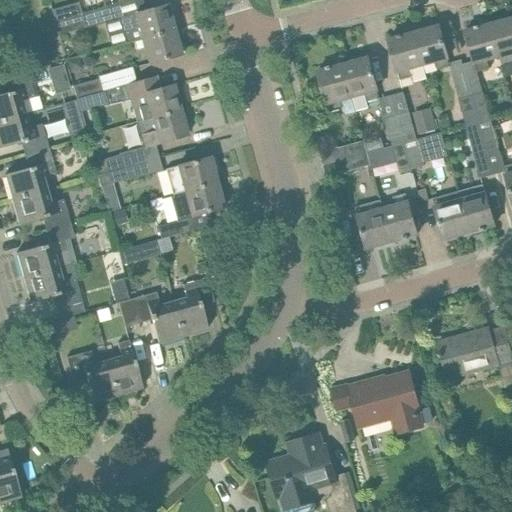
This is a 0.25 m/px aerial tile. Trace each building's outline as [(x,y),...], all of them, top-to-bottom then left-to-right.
[(133,41),(133,42),(175,30),(168,4),(144,11),(141,0),(130,0),(81,14),(81,15),(55,22),(50,23),(53,34),(58,33),(58,34),(84,26),(85,27),(119,18),(126,43),(133,41)] [(52,10),(55,22),(81,15),(81,14),(78,3),(52,10)] [(511,17),(491,23),(500,57),(503,65),(511,62),(511,17)] [(491,23),(466,30),(475,64),(477,72),(490,69),(488,60),(500,57),(491,23)] [(439,25),(415,32),(424,66),(436,62),(438,70),(451,67),(439,25)] [(136,51),(145,48),(149,63),(182,54),(175,30),(133,42),(136,51)] [(411,69),(424,66),(415,32),(388,39),(400,81),(413,78),(411,69)] [(368,57),(344,64),(357,111),(366,109),(368,106),(368,102),(380,99),(368,57)] [(329,112),(342,109),(343,111),(346,115),(357,111),(344,64),(318,71),(329,112)] [(0,94),(0,120),(23,114),(19,100),(35,96),(28,72),(3,79),(7,92),(0,94)] [(74,86),(77,98),(102,91),(99,79),(74,86)] [(138,96),(129,98),(133,110),(137,123),(152,119),(181,111),(180,105),(184,104),(180,90),(176,91),(174,86),(138,96)] [(77,98),(80,110),(106,103),(102,91),(77,98)] [(483,92),(472,95),(479,122),(491,119),(484,92),(483,92)] [(472,95),(458,99),(466,126),(479,122),(472,95)] [(432,107),(413,113),(419,134),(438,129),(432,107)] [(144,147),(120,153),(121,154),(124,167),(159,157),(156,144),(169,140),(188,135),(181,111),(152,119),(156,131),(140,136),(144,147)] [(398,115),(405,142),(417,139),(410,112),(398,115)] [(0,147),(21,142),(24,154),(48,148),(41,123),(27,127),(23,114),(0,120),(0,147)] [(386,119),(393,146),(405,142),(398,115),(386,119)] [(479,122),(494,174),(504,171),(511,198),(511,164),(504,166),(491,119),(479,122)] [(481,178),(494,174),(479,122),(466,126),(481,178)] [(405,142),(413,169),(425,166),(417,139),(405,142)] [(339,148),(342,160),(368,153),(365,140),(358,142),(339,148)] [(393,146),(400,172),(413,169),(405,142),(393,146)] [(4,174),(11,199),(47,189),(43,175),(55,171),(48,148),(24,154),(28,168),(4,174)] [(387,151),(371,156),(375,168),(390,164),(387,151)] [(342,160),(345,171),(345,172),(372,164),(368,153),(342,160)] [(95,161),(98,175),(124,167),(121,154),(95,161)] [(169,194),(170,195),(217,182),(210,156),(165,169),(172,194),(169,194)] [(98,175),(101,186),(127,179),(124,167),(98,175)] [(176,220),(158,225),(161,237),(187,231),(211,224),(208,211),(224,206),(217,182),(170,195),(176,220)] [(458,191),(461,200),(469,232),(495,225),(483,184),(458,191)] [(42,217),(45,230),(70,223),(63,198),(50,201),(47,189),(11,199),(18,224),(42,217)] [(396,205),(384,208),(393,241),(418,234),(412,215),(407,193),(394,196),(396,205)] [(432,199),(438,220),(444,239),(469,232),(461,200),(448,204),(446,195),(432,199)] [(381,200),(368,203),(355,207),(367,248),(393,241),(384,208),(383,208),(381,200)] [(123,209),(110,213),(114,226),(127,222),(123,209)] [(16,253),(23,277),(76,261),(70,238),(74,237),(70,223),(45,230),(49,243),(16,253)] [(196,264),(198,274),(207,272),(204,262),(196,264)] [(71,263),(23,277),(30,302),(54,295),(57,308),(82,301),(75,276),(71,263)] [(186,296),(172,300),(183,336),(207,329),(201,305),(214,302),(207,277),(183,284),(186,296)] [(114,301),(129,297),(123,278),(109,282),(114,301)] [(156,291),(132,298),(139,323),(151,319),(158,343),(183,336),(172,300),(159,303),(156,291)] [(120,301),(118,302),(120,311),(125,326),(125,327),(139,323),(132,298),(130,298),(120,301)] [(74,316),(54,321),(57,334),(77,329),(74,316)] [(46,321),(36,324),(39,333),(49,330),(46,321)] [(448,379),(498,365),(502,378),(511,375),(511,357),(504,328),(489,332),(488,328),(438,342),(441,353),(438,354),(440,358),(442,357),(448,379)] [(121,355),(107,359),(118,394),(142,388),(137,368),(128,339),(117,343),(121,355)] [(94,363),(90,350),(66,357),(73,382),(86,378),(93,402),(118,394),(107,359),(94,363)] [(349,387),(354,406),(360,427),(393,417),(398,433),(422,425),(418,410),(419,409),(414,392),(409,373),(383,380),(384,383),(368,388),(366,382),(349,387)] [(341,422),(346,443),(354,440),(349,420),(341,422)] [(330,511),(357,511),(346,473),(334,477),(325,445),(323,446),(319,434),(286,444),(289,456),(267,462),(282,510),(289,508),(295,511),(301,511),(306,503),(320,499),(319,495),(325,493),(330,511)] [(0,502),(21,496),(7,449),(0,450),(0,502)]
